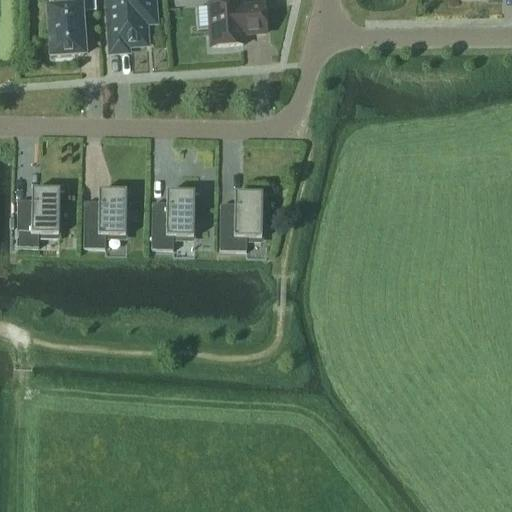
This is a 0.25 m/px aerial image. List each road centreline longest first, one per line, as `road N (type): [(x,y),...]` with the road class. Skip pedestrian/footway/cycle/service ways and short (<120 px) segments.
road 1 (residential): [(317,37),(296,110),(280,128),(0,126)]
road 2 (residential): [(511,35),(317,37)]
